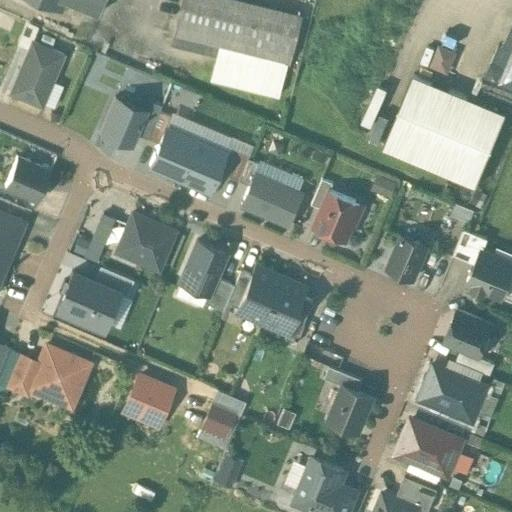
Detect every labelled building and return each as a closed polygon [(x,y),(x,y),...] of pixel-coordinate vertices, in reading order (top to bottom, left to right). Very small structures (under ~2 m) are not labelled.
[(36,0),(61,11),(66,2),(94,15),(100,0),(36,0)] [(299,14),(241,0),(180,0),(170,43),(285,71),(299,14)] [(63,53),(31,40),(9,91),(41,105),(63,53)] [(434,40),(426,62),(446,69),(454,48),(434,40)] [(511,85),(511,50),(500,81),(511,85)] [(506,112),(425,78),(425,79),(413,73),(383,145),(476,184),(506,112)] [(146,108),(116,95),(101,130),(131,143),(146,108)] [(228,148),(164,121),(144,167),(209,195),(228,148)] [(49,168),(17,154),(4,183),(37,197),(49,168)] [(303,192),(254,171),(241,203),(289,224),(303,192)] [(322,178),(311,203),(322,208),(330,189),(333,182),(322,178)] [(322,208),(314,226),(344,239),(350,226),(355,224),(357,219),(355,213),(360,202),(330,189),(322,208)] [(0,273),(23,220),(0,209),(0,273)] [(124,220),(102,211),(91,237),(113,246),(124,220)] [(174,229),(132,211),(116,249),(158,267),(174,229)] [(408,218),(403,232),(424,240),(430,226),(408,218)] [(487,237),(464,228),(453,253),(475,263),(481,248),(483,248),(487,237)] [(401,234),(387,266),(413,276),(427,245),(401,234)] [(196,238),(179,279),(207,291),(208,291),(215,275),(225,251),(196,238)] [(511,260),(483,248),(481,248),(475,263),(467,282),(473,284),(472,286),(483,290),(484,288),(501,296),(511,269),(511,260)] [(237,306),(236,308),(262,318),(280,274),(255,263),(251,273),(237,306)] [(100,264),(94,277),(119,288),(119,290),(126,293),(132,278),(100,264)] [(94,277),(72,267),(55,307),(102,327),(119,290),(119,288),(94,277)] [(234,282),(226,301),(237,306),(251,273),(240,268),(234,282)] [(306,285),(280,274),(262,318),(286,329),(287,329),(302,295),(306,285)] [(234,282),(215,275),(208,291),(207,291),(203,300),(223,308),(226,301),(234,282)] [(302,295),(287,329),(286,329),(283,336),(295,342),(313,299),(302,295)] [(492,322),(457,308),(443,340),(461,347),(479,355),(492,322)] [(88,361),(46,343),(38,361),(28,385),(57,397),(66,377),(79,383),(88,361)] [(494,361),(479,355),(461,347),(456,358),(489,372),(494,361)] [(38,361),(20,353),(8,383),(26,391),(28,385),(38,361)] [(485,383),(434,362),(420,395),(430,399),(472,417),(485,386),(485,383)] [(362,377),(329,364),(324,376),(342,383),(343,382),(358,389),(362,377)] [(170,385),(141,372),(125,409),(155,421),(170,385)] [(342,383),(328,417),(358,430),(372,395),(358,389),(343,382),(342,383)] [(216,441),(232,406),(207,395),(192,431),(216,441)] [(463,435),(410,413),(393,452),(446,474),(463,435)] [(231,484),(240,455),(221,450),(212,478),(231,484)] [(313,455),(295,499),(324,511),(326,511),(339,481),(344,468),(313,455)] [(437,487),(404,474),(395,496),(418,505),(417,506),(428,510),(437,487)] [(339,481),(326,511),(324,511),(345,511),(355,488),(339,481)] [(395,496),(383,491),(374,511),(414,511),(417,506),(418,505),(395,496)]
